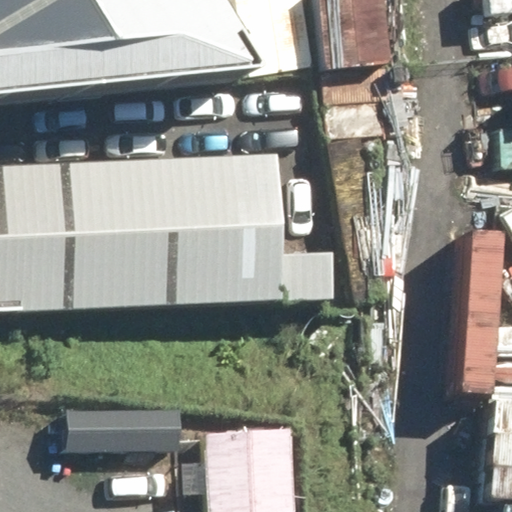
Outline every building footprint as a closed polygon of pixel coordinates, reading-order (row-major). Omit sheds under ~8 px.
[(0,0),(0,104),(231,78),(183,0),(0,0)] [(378,0),(307,0),(314,80),(384,75),(378,0)] [(402,100),(313,117),(348,301),(385,294),(358,149),(409,139),(402,100)] [(0,170),(0,314),(269,304),(263,160),(0,170)] [(471,511),(491,237),(457,235),(437,511),(471,511)] [(511,404),(488,402),(478,504),(511,506),(511,404)] [(295,511),(296,434),(177,433),(177,495),(206,495),(206,511),(295,511)]
